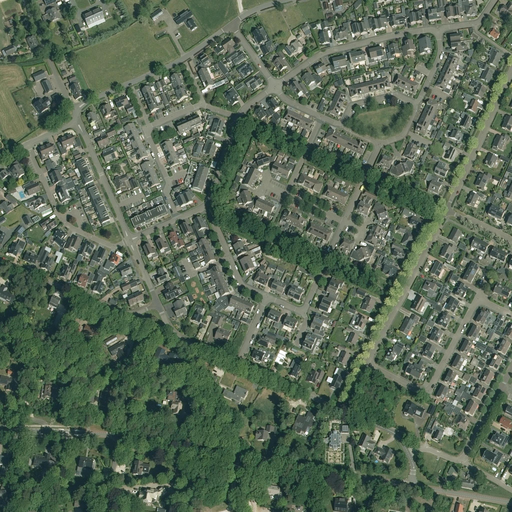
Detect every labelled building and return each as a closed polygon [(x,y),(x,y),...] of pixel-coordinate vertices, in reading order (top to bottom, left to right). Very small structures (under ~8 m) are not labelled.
[(342,7),(343,7),(341,0),(329,0),(330,4),(333,3),(335,12),(343,11),(342,7)] [(461,0),(461,2),(462,10),(466,10),(467,16),(471,15),(471,16),(476,16),(475,10),(474,10),(474,6),(469,7),(468,1),(472,1),(472,0),(461,0)] [(61,5),(64,12),(66,11),(68,15),(71,14),(66,3),(61,5)] [(511,4),(510,3),(507,8),(504,6),(500,13),(509,19),(511,14),(511,4)] [(50,23),(60,19),(55,8),(45,13),(46,15),(41,18),(44,22),(49,20),(50,23)] [(104,19),(99,8),(91,12),(96,23),(104,19)] [(160,10),(149,18),(153,22),(163,15),(160,10)] [(421,14),(415,15),(416,23),(422,23),(421,16),(424,16),(423,10),(420,11),(421,14)] [(192,29),(194,32),(197,29),(194,24),(192,20),(190,22),(188,19),(192,16),(189,11),(175,21),(178,25),(185,21),(186,22),(185,23),(189,29),(190,31),(192,29)] [(416,23),(415,15),(412,15),(411,11),(406,12),(407,19),(410,18),(411,24),(416,23)] [(96,23),(91,12),(82,16),(87,27),(96,23)] [(377,22),(379,31),(385,29),(383,23),(386,22),(385,16),(382,17),(383,20),(377,22)] [(163,19),(164,22),(154,26),(156,29),(169,23),(166,17),(163,19)] [(395,18),(397,27),(397,26),(404,25),(403,17),(396,19),(395,18)] [(492,19),(488,24),(484,30),(488,32),(492,26),(494,28),(496,25),(494,23),(495,21),(492,19)] [(379,31),(377,22),(377,21),(375,21),(374,20),(367,21),(369,28),(372,27),(374,32),(379,31)] [(369,27),(367,21),(364,22),(364,23),(361,24),(361,25),(359,26),(358,25),(361,35),(367,34),(366,28),(369,27)] [(327,33),(326,33),(326,29),(329,29),(327,22),(321,24),(324,34),(320,35),(322,45),(329,43),(327,33)] [(361,35),(358,25),(354,26),(353,22),(350,23),(348,23),(350,31),(353,30),(354,36),(360,34),(361,35)] [(310,32),(306,24),(301,28),(305,35),(310,32)] [(343,29),(340,30),(342,40),(348,38),(347,32),(350,31),(348,24),(343,25),(344,29),(343,29)] [(175,27),(178,35),(183,32),(179,25),(175,27)] [(342,40),(340,30),(336,31),(335,31),(334,27),(329,28),(331,35),(334,35),(336,41),(342,40)] [(264,36),(262,37),(259,31),(253,34),(257,40),(259,45),(267,41),(264,36)] [(451,43),(460,42),(460,38),(462,38),(462,35),(459,35),(459,36),(450,37),(451,43)] [(34,36),(26,40),(30,49),(39,46),(34,36)] [(218,55),(224,50),(226,52),(229,49),(230,51),(228,52),(230,54),(235,51),(232,47),(234,45),(230,39),(214,50),(218,55)] [(426,40),(422,40),(423,46),(419,46),(420,54),(426,54),(425,51),(430,50),(430,46),(431,46),(430,39),(426,40)] [(302,48),(297,41),(291,45),(291,46),(290,48),(289,46),(284,50),(290,57),(294,53),(295,51),(296,53),(302,48)] [(410,52),(413,51),(415,51),(414,46),(412,46),(412,42),(405,43),(406,49),(403,50),(404,57),(411,56),(410,52)] [(461,45),(460,42),(451,43),(451,49),(458,49),(459,51),(466,51),(465,44),(461,45)] [(397,45),(389,47),(388,47),(389,50),(390,50),(391,53),(387,54),(388,60),(395,59),(394,56),(399,55),(397,45)] [(7,56),(15,52),(12,47),(4,50),(7,56)] [(381,48),(375,50),(377,58),(381,58),(382,61),(387,60),(386,54),(383,55),(381,48)] [(498,51),(492,49),(488,56),(490,56),(489,58),(490,59),(491,60),(489,64),(496,67),(501,57),(496,55),(498,51)] [(370,58),(368,58),(369,64),(374,63),(374,59),(377,58),(375,50),(369,51),(370,58)] [(281,52),(278,55),(280,58),(274,63),(280,72),(287,67),(282,60),(285,58),(281,52)] [(245,60),(240,53),(234,57),(232,55),(226,59),(229,64),(232,61),(236,66),(245,60)] [(369,64),(368,58),(367,58),(364,58),(363,53),(357,54),(359,63),(365,62),(367,67),(369,66),(369,65),(369,64)] [(359,63),(357,54),(350,56),(352,61),(349,62),(349,63),(351,70),(351,71),(354,71),(353,65),(359,63)] [(448,61),(457,65),(459,60),(450,55),(448,61)] [(198,73),(207,69),(206,69),(205,67),(210,63),(205,56),(198,61),(201,65),(197,68),(199,73),(198,73)] [(63,57),(60,58),(56,58),(57,61),(58,61),(58,64),(59,63),(59,65),(62,64),(61,61),(65,60),(63,57)] [(351,70),(349,63),(346,64),(344,57),(338,59),(341,68),(347,67),(348,71),(351,70)] [(341,68),(338,59),(332,60),(334,67),(329,68),(330,71),(332,74),(338,72),(337,69),(341,68)] [(457,65),(448,61),(445,66),(455,70),(457,65)] [(479,62),(478,64),(479,69),(485,71),(481,80),(489,83),(493,73),(488,70),(489,67),(479,62)] [(242,66),(237,70),(240,74),(243,79),(245,77),(248,75),(253,71),(248,65),(244,68),(242,66)] [(326,71),(323,65),(315,69),(318,76),(326,71)] [(455,70),(445,66),(443,71),(452,75),(455,70)] [(207,69),(198,73),(200,79),(209,75),(207,69)] [(443,71),(440,76),(450,80),(452,75),(443,71)] [(43,72),(32,76),(35,82),(46,78),(43,72)] [(313,80),(309,74),(302,78),(307,85),(310,86),(315,82),(317,85),(320,83),(316,77),(313,80)] [(172,84),(181,81),(178,75),(170,79),(172,84)] [(211,80),(209,75),(200,79),(203,84),(211,80)] [(399,87),(403,78),(398,75),(393,85),(399,87)] [(82,97),(79,89),(77,84),(79,84),(77,79),(76,80),(74,76),(68,79),(70,84),(73,82),(74,86),(69,88),(71,92),(72,92),(76,100),(82,97)] [(450,80),(440,76),(438,81),(447,85),(450,80)] [(250,79),(245,83),(248,88),(250,86),(254,90),(262,84),(260,82),(258,78),(252,82),(250,79)] [(388,78),(382,80),(385,90),(390,88),(388,78)] [(403,78),(399,87),(404,90),(408,80),(403,78)] [(40,83),(46,94),(53,91),(48,79),(40,83)] [(214,86),(211,80),(203,84),(205,90),(214,86)] [(413,83),(408,80),(404,90),(409,92),(413,83)] [(183,86),(181,81),(172,84),(174,90),(183,86)] [(379,91),(377,81),(371,82),(374,92),(379,91)] [(447,85),(438,81),(436,87),(444,91),(443,92),(449,95),(451,91),(446,89),(447,85)] [(473,89),(474,87),(477,89),(475,95),(473,94),(481,98),(486,89),(480,87),(482,84),(476,81),(475,83),(472,82),(469,87),(473,89)] [(300,87),(297,82),(289,88),(293,92),(294,91),(297,96),(302,92),(304,95),(308,92),(303,85),(300,87)] [(371,82),(366,84),(368,94),(374,92),(371,82)] [(419,85),(413,83),(409,92),(414,94),(419,85)] [(368,94),(366,84),(360,85),(363,95),(368,94)] [(363,95),(360,85),(355,86),(357,96),(363,95)] [(183,86),(174,90),(177,95),(185,92),(183,86)] [(357,96),(355,86),(349,88),(351,98),(357,96)] [(144,96),(153,93),(150,87),(141,91),(144,96)] [(234,96),(237,94),(233,88),(227,93),(229,96),(226,98),(232,106),(238,102),(234,96)] [(185,92),(177,95),(179,101),(188,97),(185,92)] [(335,97),(344,101),(347,96),(338,92),(335,97)] [(153,93),(144,96),(146,102),(155,98),(153,93)] [(118,109),(128,104),(125,97),(115,101),(118,109)] [(335,97),(333,102),(342,106),(344,101),(335,97)] [(155,98),(146,102),(149,108),(157,104),(155,98)] [(46,107),(51,104),(47,99),(44,101),(42,101),(41,100),(33,105),(40,114),(48,109),(46,107)] [(275,114),(274,112),(280,108),(273,99),(267,103),(271,109),(268,111),(272,116),(275,114)] [(427,104),(427,105),(436,110),(439,105),(429,100),(427,105),(427,104)] [(468,110),(475,113),(475,112),(476,112),(477,110),(476,110),(479,104),(472,101),(468,110)] [(342,106),(333,102),(330,107),(340,111),(342,106)] [(160,109),(157,104),(149,108),(151,113),(160,109)] [(117,116),(115,111),(111,112),(108,105),(101,109),(105,118),(111,115),(112,118),(117,116)] [(427,106),(425,111),(434,115),(436,110),(427,105),(427,106)] [(132,106),(126,109),(128,114),(135,111),(132,106)] [(340,111),(330,107),(328,113),(337,117),(340,111)] [(261,120),(266,117),(268,119),(271,117),(267,111),(265,113),(261,108),(255,112),(261,120)] [(289,122),(293,113),(288,110),(283,120),(289,122)] [(425,111),(422,116),(432,120),(434,115),(425,111)] [(298,115),(293,113),(289,122),(294,125),(298,115)] [(467,130),(471,120),(468,119),(469,116),(463,113),(461,118),(464,119),(460,127),(467,130)] [(88,121),(90,125),(95,123),(95,124),(99,122),(96,115),(94,116),(93,114),(88,116),(89,118),(88,119),(89,121),(88,121)] [(298,115),(294,125),(299,127),(303,118),(298,115)] [(193,119),(196,127),(202,125),(198,116),(193,119)] [(422,116),(420,121),(429,125),(432,120),(422,116)] [(511,116),(511,119),(507,117),(505,120),(506,120),(502,129),(510,132),(511,126),(511,116)] [(211,127),(222,131),(224,124),(218,122),(219,119),(212,117),(209,126),(211,127)] [(303,118),(299,127),(304,129),(308,120),(303,118)] [(196,127),(193,119),(187,121),(191,130),(196,127)] [(314,123),(308,120),(304,129),(309,132),(314,123)] [(187,121),(182,123),(185,132),(191,130),(187,121)] [(429,125),(420,121),(417,126),(427,130),(429,125)] [(185,132),(182,123),(176,126),(180,135),(185,132)] [(127,134),(136,130),(133,124),(124,128),(127,134)] [(427,130),(417,126),(417,127),(415,132),(424,136),(427,130)] [(458,142),(459,143),(463,136),(455,132),(457,129),(450,126),(447,131),(452,133),(450,138),(448,137),(458,142),(457,144),(458,144),(458,142)] [(211,127),(210,131),(209,130),(207,136),(212,138),(213,135),(220,137),(222,131),(211,127)] [(114,129),(106,133),(108,139),(116,135),(114,129)] [(138,135),(136,130),(127,134),(129,139),(138,135)] [(330,142),(335,132),(334,132),(329,130),(325,139),(330,142)] [(335,132),(330,142),(336,144),(340,135),(335,132)] [(65,138),(69,147),(73,145),(75,149),(78,148),(75,142),(74,142),(71,135),(65,138)] [(138,135),(129,139),(131,145),(141,141),(138,135)] [(340,135),(336,144),(341,146),(345,137),(340,135)] [(496,152),(497,149),(500,151),(505,140),(507,141),(508,138),(503,135),(501,138),(498,137),(493,147),(492,150),(496,152)] [(97,141),(100,148),(109,144),(106,137),(103,138),(97,141)] [(350,139),(345,137),(341,146),(346,149),(350,139)] [(69,147),(65,138),(59,141),(62,147),(59,149),(62,156),(66,154),(66,152),(66,150),(67,150),(66,148),(69,147)] [(355,142),(350,139),(346,149),(351,151),(355,142)] [(141,141),(131,145),(134,150),(143,146),(141,141)] [(199,155),(202,147),(201,147),(202,146),(203,147),(204,143),(198,141),(196,146),(196,145),(193,153),(199,155)] [(163,151),(172,147),(170,142),(161,146),(163,151)] [(360,144),(355,142),(351,151),(356,153),(361,144),(360,144)] [(406,152),(417,157),(418,155),(416,154),(416,153),(418,150),(414,149),(415,146),(409,143),(406,152)] [(452,162),(457,152),(450,149),(452,146),(446,143),(444,147),(447,148),(446,150),(449,152),(445,159),(452,162)] [(206,144),(204,149),(215,152),(216,148),(209,145),(206,144)] [(361,144),(356,153),(362,156),(366,147),(362,145),(362,144),(361,144)] [(50,145),(44,147),(48,156),(52,154),(53,158),(59,155),(56,149),(53,150),(50,145)] [(103,155),(106,163),(116,159),(113,153),(117,152),(114,146),(107,150),(108,153),(103,155)] [(143,146),(134,150),(135,153),(130,155),(131,157),(134,156),(136,155),(145,151),(143,146)] [(48,156),(44,147),(38,150),(42,158),(41,159),(42,161),(45,160),(44,158),(48,156)] [(172,147),(163,151),(166,157),(175,153),(172,147)] [(215,152),(204,149),(203,151),(206,152),(205,155),(213,157),(215,152)] [(148,157),(145,151),(136,155),(139,161),(148,157)] [(417,157),(406,152),(403,157),(413,161),(414,158),(416,159),(417,157)] [(175,153),(166,157),(168,162),(177,158),(175,153)] [(262,153),(260,154),(264,166),(270,164),(269,162),(270,162),(273,164),(276,157),(273,156),(272,158),(270,157),(268,158),(267,156),(265,156),(262,153)] [(264,166),(260,154),(257,155),(258,159),(256,160),(257,162),(254,163),(253,165),(249,163),(247,166),(256,170),(257,167),(258,166),(259,168),(264,166)] [(383,167),(388,158),(382,155),(378,165),(382,166),(381,168),(382,169),(383,167)] [(492,169),(497,159),(489,155),(484,166),(492,169)] [(177,158),(168,162),(170,168),(180,164),(177,158)] [(393,160),(388,158),(383,167),(389,170),(393,160)] [(77,169),(86,166),(83,160),(77,162),(76,160),(72,162),(73,165),(75,164),(77,169)] [(401,165),(400,165),(404,175),(405,175),(410,173),(409,173),(411,172),(414,164),(407,161),(406,164),(401,165)] [(6,173),(5,171),(1,173),(0,174),(0,177),(2,180),(11,174),(15,179),(17,177),(18,179),(24,174),(21,169),(22,168),(17,162),(8,168),(9,170),(6,173)] [(143,172),(153,168),(150,162),(141,166),(143,172)] [(277,174),(280,166),(278,165),(279,164),(276,162),(271,172),(277,174)] [(439,162),(434,174),(445,178),(448,171),(444,169),(446,165),(439,162)] [(282,167),(280,166),(277,174),(282,177),(287,165),(285,164),(282,167)] [(287,165),(282,177),(287,179),(291,170),(288,168),(287,169),(286,169),(287,165)] [(404,175),(400,165),(400,166),(395,167),(393,166),(389,173),(397,177),(398,177),(399,177),(403,176),(404,175)] [(86,166),(77,169),(79,172),(76,174),(77,176),(88,171),(86,166)] [(200,166),(198,172),(210,176),(210,174),(208,174),(209,170),(205,169),(205,167),(200,166)] [(52,180),(60,177),(59,174),(62,173),(61,170),(62,170),(61,167),(54,170),(56,173),(49,175),(52,180)] [(153,168),(143,172),(146,177),(155,173),(153,168)] [(248,174),(257,179),(260,173),(250,169),(249,172),(250,173),(249,175),(248,174)] [(90,177),(88,171),(77,176),(78,178),(80,177),(82,180),(90,177)] [(198,172),(196,178),(206,181),(207,178),(209,179),(210,176),(198,172)] [(157,179),(155,173),(146,177),(148,183),(157,179)] [(257,179),(248,174),(246,177),(247,178),(246,180),(255,184),(257,179)] [(475,186),(483,190),(488,179),(490,180),(492,176),(486,174),(484,177),(480,175),(479,178),(475,186)] [(303,186),(307,177),(302,175),(297,184),(303,186)] [(429,189),(433,191),(433,192),(437,194),(442,185),(436,183),(437,181),(438,182),(439,179),(432,175),(428,183),(431,184),(429,189)] [(60,177),(52,180),(54,186),(60,183),(62,187),(67,184),(65,178),(62,179),(60,177)] [(90,177),(82,180),(84,186),(93,182),(90,177)] [(114,181),(118,189),(125,186),(123,182),(126,181),(125,177),(122,178),(121,178),(114,181)] [(312,179),(307,177),(303,186),(308,189),(312,179)] [(196,178),(194,184),(206,188),(206,186),(204,185),(206,181),(196,178)] [(134,190),(133,190),(139,188),(135,179),(130,182),(134,190)] [(160,184),(157,179),(148,183),(150,188),(160,184)] [(312,179),(308,189),(313,191),(317,182),(312,179)] [(255,184),(246,180),(246,182),(244,182),(243,185),(252,189),(255,184)] [(34,185),(32,182),(22,187),(24,190),(26,189),(29,196),(40,192),(37,184),(34,185)] [(323,184),(317,182),(313,191),(318,194),(323,184)] [(67,184),(62,187),(63,190),(57,192),(59,198),(67,194),(66,191),(71,189),(69,183),(67,184)] [(206,188),(194,184),(192,190),(202,193),(203,189),(205,190),(206,188)] [(238,202),(250,198),(248,192),(246,193),(246,191),(247,189),(241,186),(239,188),(240,189),(238,192),(240,197),(237,200),(238,202)] [(329,198),(333,189),(328,186),(323,196),(329,198)] [(89,197),(98,193),(95,188),(87,191),(89,197)] [(338,191),(333,189),(329,198),(334,201),(338,191)] [(183,196),(187,205),(193,202),(191,199),(194,195),(188,190),(187,190),(185,192),(186,195),(183,196)] [(338,191),(334,201),(339,203),(343,194),(338,191)] [(511,194),(509,193),(505,191),(503,195),(504,196),(503,198),(511,201),(511,194)] [(100,199),(98,193),(89,197),(92,202),(100,199)] [(466,205),(473,208),(478,197),(482,199),(483,196),(477,193),(475,196),(471,194),(466,205)] [(69,197),(67,194),(59,198),(62,203),(68,201),(69,204),(76,201),(75,198),(73,198),(72,196),(69,197)] [(343,194),(339,203),(344,206),(349,196),(343,194)] [(8,195),(5,199),(14,206),(17,202),(8,195)] [(187,205),(183,196),(180,198),(178,195),(175,196),(181,208),(187,205)] [(250,198),(238,202),(239,205),(243,204),(243,206),(246,205),(247,208),(249,209),(248,211),(251,213),(254,206),(251,205),(250,204),(252,203),(250,198)] [(32,200),(29,201),(32,206),(34,205),(36,209),(46,205),(43,199),(33,203),(32,200)] [(100,199),(92,202),(94,208),(102,204),(100,199)] [(260,210),(264,202),(259,199),(254,209),(257,210),(258,209),(260,210)] [(362,213),(367,201),(365,200),(364,203),(361,202),(356,211),(358,212),(358,213),(361,214),(361,213),(362,213)] [(367,201),(362,213),(367,216),(371,207),(368,205),(369,201),(367,201)] [(5,215),(13,210),(12,208),(13,207),(10,203),(8,205),(6,202),(1,205),(3,209),(3,210),(4,211),(6,214),(5,215)] [(264,202),(260,210),(262,211),(262,215),(264,216),(269,204),(264,202)] [(377,217),(387,213),(387,212),(385,207),(376,203),(373,211),(375,212),(377,216),(377,217)] [(102,204),(94,208),(96,213),(105,210),(102,204)] [(275,206),(269,204),(264,216),(266,212),(267,213),(267,218),(269,219),(271,215),(272,212),(275,206)] [(164,206),(159,209),(162,217),(168,215),(164,206)] [(494,218),(499,209),(492,206),(488,215),(494,218)] [(162,217),(159,209),(153,211),(157,219),(162,217)] [(499,209),(494,218),(500,221),(505,212),(499,209)] [(107,215),(105,210),(96,213),(99,219),(107,215)] [(157,219),(153,211),(148,214),(151,222),(157,219)] [(286,223),(290,214),(289,213),(285,211),(281,221),(286,223)] [(151,222),(148,214),(144,215),(143,212),(141,213),(142,216),(146,224),(151,222)] [(140,227),(146,224),(142,216),(139,217),(138,213),(135,215),(137,218),(140,227)] [(387,213),(377,217),(377,218),(378,218),(379,222),(378,225),(385,228),(389,220),(389,219),(387,214),(388,214),(387,213)] [(419,230),(423,222),(417,219),(418,216),(412,213),(409,218),(412,219),(410,225),(415,227),(414,228),(419,230)] [(290,214),(286,223),(291,225),(295,216),(290,214),(291,214),(290,214)] [(107,215),(99,219),(101,225),(109,221),(107,215)] [(32,223),(28,216),(23,219),(27,226),(32,223)] [(300,218),(295,216),(291,225),(296,228),(301,218),(300,218)] [(137,218),(131,221),(135,229),(140,227),(137,218)] [(194,221),(197,227),(193,229),(196,236),(200,235),(198,231),(205,228),(201,218),(194,221)] [(302,219),(301,218),(296,228),(302,230),(306,221),(302,219)] [(57,226),(52,220),(47,223),(45,220),(39,224),(43,229),(45,228),(47,228),(49,231),(57,226)] [(312,235),(316,226),(311,223),(306,232),(312,235)] [(191,227),(192,228),(189,229),(187,224),(181,227),(185,236),(189,234),(190,237),(195,235),(191,227)] [(23,225),(17,231),(21,234),(27,228),(23,225)] [(321,228),(316,226),(312,235),(317,237),(321,228)] [(380,236),(382,237),(383,235),(381,234),(382,231),(373,226),(371,232),(380,236)] [(321,228),(317,237),(322,240),(327,230),(321,228)] [(455,244),(461,233),(454,229),(449,240),(455,244)] [(327,230),(322,240),(328,242),(332,233),(327,230)] [(63,240),(66,236),(61,231),(60,232),(59,231),(56,234),(55,234),(53,237),(59,242),(62,239),(63,240)] [(380,236),(371,232),(368,237),(379,242),(380,240),(378,239),(380,236)] [(402,244),(410,247),(415,237),(407,233),(405,237),(406,237),(405,241),(404,240),(402,244)] [(168,237),(173,247),(174,249),(175,248),(176,246),(176,245),(177,245),(179,248),(184,246),(182,241),(179,242),(175,234),(168,237)] [(379,242),(368,237),(366,242),(375,246),(377,243),(378,243),(377,244),(380,245),(381,243),(379,242)] [(67,244),(65,249),(71,252),(72,249),(76,251),(77,248),(79,246),(81,241),(74,238),(70,246),(67,244)] [(343,253),(349,241),(344,238),(339,248),(343,249),(341,252),(343,253)] [(162,240),(156,243),(160,252),(164,250),(166,253),(171,251),(167,244),(165,245),(162,240)] [(198,250),(208,245),(206,240),(196,244),(198,249),(198,250)] [(244,248),(243,246),(246,244),(245,242),(242,240),(241,240),(242,243),(233,247),(236,252),(244,248)] [(478,251),(482,243),(475,240),(471,248),(477,251),(478,251)] [(23,251),(26,244),(19,241),(17,246),(13,245),(12,248),(11,248),(10,250),(10,251),(9,254),(16,257),(19,249),(23,251)] [(349,241),(343,253),(345,254),(346,251),(350,252),(354,243),(349,241)] [(478,251),(477,251),(476,253),(479,255),(480,252),(484,254),(488,246),(482,243),(478,251)] [(84,250),(81,249),(78,255),(83,257),(84,255),(85,256),(86,254),(90,256),(94,247),(87,244),(84,250)] [(397,259),(402,262),(406,253),(400,251),(402,248),(394,244),(392,249),(395,250),(393,256),(398,258),(397,259)] [(198,250),(198,249),(196,250),(199,256),(210,250),(208,245),(198,250)] [(453,255),(451,254),(453,250),(455,251),(456,248),(450,245),(449,248),(445,246),(443,251),(444,252),(441,257),(447,260),(446,262),(449,263),(450,263),(452,259),(451,258),(453,255)] [(143,248),(147,258),(151,256),(153,259),(158,257),(155,249),(152,251),(150,246),(143,248)] [(361,250),(365,260),(366,264),(368,263),(370,258),(371,258),(375,249),(368,246),(366,248),(362,250),(361,250)] [(46,247),(44,252),(40,260),(44,261),(41,269),(49,272),(53,262),(47,259),(51,250),(46,247)] [(244,248),(236,252),(238,257),(244,254),(246,257),(253,254),(252,251),(249,252),(247,247),(244,248)] [(497,260),(501,252),(494,249),(490,257),(497,260)] [(94,254),(91,261),(89,266),(91,267),(93,264),(92,263),(93,262),(99,264),(100,260),(103,262),(107,253),(100,250),(98,256),(94,254)] [(210,250),(199,256),(200,258),(204,257),(204,259),(213,256),(210,250)] [(365,260),(361,250),(360,250),(361,250),(356,252),(353,251),(350,258),(359,262),(364,260),(365,260)] [(27,252),(26,254),(23,261),(28,263),(28,262),(35,265),(38,257),(27,252)] [(508,256),(501,252),(497,260),(504,263),(508,256)] [(105,265),(103,269),(108,271),(110,268),(113,269),(115,265),(117,266),(120,258),(112,255),(108,266),(105,265)] [(213,256),(204,259),(205,261),(204,262),(205,265),(215,261),(213,256)] [(394,263),(381,257),(379,260),(382,261),(381,264),(386,266),(383,272),(387,274),(386,275),(391,277),(391,276),(394,277),(397,270),(392,267),(394,263)] [(242,267),(252,263),(250,258),(240,262),(242,267)] [(123,263),(116,269),(119,274),(120,274),(121,274),(122,277),(128,274),(129,276),(132,274),(133,277),(128,266),(126,267),(123,263)] [(252,263),(242,267),(245,273),(254,269),(252,263)] [(436,263),(430,274),(438,278),(444,267),(436,263)] [(443,266),(454,272),(456,269),(445,263),(443,266)] [(468,270),(476,274),(479,269),(471,264),(468,270)] [(72,275),(76,268),(71,265),(69,269),(64,267),(60,277),(64,279),(67,280),(69,274),(72,275)] [(172,270),(177,279),(182,276),(178,267),(172,270)] [(212,277),(220,273),(218,267),(206,273),(207,275),(211,275),(212,277)] [(156,278),(159,285),(169,280),(166,273),(165,274),(163,270),(157,272),(159,275),(160,276),(156,278)] [(468,270),(465,275),(473,279),(476,274),(468,270)] [(260,285),(264,276),(261,275),(262,271),(260,271),(254,282),(260,285)] [(84,288),(87,281),(91,283),(94,276),(90,274),(88,278),(82,275),(82,274),(78,273),(74,282),(78,283),(77,285),(84,288)] [(220,273),(212,277),(213,278),(210,281),(211,283),(223,278),(222,277),(223,276),(222,274),(221,274),(220,273)] [(267,278),(264,276),(260,285),(266,287),(271,276),(269,275),(267,278)] [(277,292),(280,284),(277,282),(279,277),(274,275),(271,283),(274,284),(271,290),(277,292)] [(473,279),(465,275),(463,281),(470,285),(473,279)] [(96,284),(92,291),(98,294),(99,293),(100,294),(104,285),(100,284),(99,282),(101,278),(95,276),(93,282),(96,284)] [(223,278),(211,283),(212,286),(216,285),(217,287),(225,283),(223,278)] [(135,280),(128,283),(130,289),(137,286),(135,280)] [(332,281),(329,287),(338,291),(339,288),(341,289),(342,286),(344,283),(338,280),(337,283),(332,281)] [(280,284),(277,292),(282,295),(285,289),(287,290),(290,284),(285,282),(283,285),(280,284)] [(443,292),(445,290),(446,288),(443,286),(443,287),(433,282),(432,284),(427,282),(422,290),(428,293),(430,290),(435,292),(437,288),(441,290),(441,291),(443,292)] [(130,289),(128,283),(121,286),(123,292),(130,289)] [(225,283),(217,287),(217,289),(216,290),(218,293),(227,288),(225,283)] [(166,300),(167,299),(167,300),(175,297),(175,298),(178,297),(178,296),(179,295),(176,288),(174,289),(172,284),(166,287),(168,292),(164,293),(166,297),(165,297),(166,300)] [(290,284),(287,290),(290,291),(287,297),(293,299),(297,290),(293,289),(295,286),(290,284)] [(460,285),(458,290),(465,294),(468,289),(460,285)] [(500,296),(504,288),(497,285),(493,293),(500,296)] [(15,298),(10,295),(11,294),(6,292),(7,288),(3,286),(1,289),(0,289),(0,299),(5,302),(6,301),(12,304),(15,298)] [(338,291),(329,287),(326,293),(331,295),(330,298),(336,300),(337,297),(339,295),(336,294),(338,291)] [(227,288),(218,293),(219,292),(220,294),(219,295),(220,298),(216,301),(221,306),(227,300),(224,296),(230,294),(227,288)] [(504,288),(500,296),(507,300),(511,292),(504,288)] [(297,290),(293,299),(299,302),(303,293),(297,290)] [(465,294),(458,290),(455,296),(462,300),(465,294)] [(140,292),(133,296),(136,303),(143,300),(140,292)] [(61,300),(53,296),(48,306),(56,309),(57,306),(61,300)] [(133,296),(126,299),(130,306),(136,303),(133,296)] [(230,303),(227,300),(221,306),(225,311),(229,307),(231,308),(232,307),(234,308),(238,300),(233,297),(230,303)] [(420,313),(425,301),(423,300),(418,297),(412,309),(420,313)] [(336,300),(330,298),(329,300),(324,298),(321,304),(330,308),(331,305),(334,306),(336,300)] [(367,298),(362,310),(370,313),(372,307),(373,307),(375,302),(367,298)] [(243,302),(238,300),(234,308),(236,309),(236,310),(239,311),(239,312),(243,302)] [(437,304),(430,300),(428,303),(433,305),(432,307),(435,309),(435,308),(437,305),(436,305),(437,304)] [(451,300),(449,305),(456,309),(459,304),(451,300)] [(174,310),(177,317),(183,315),(187,314),(183,305),(183,306),(181,301),(174,304),(175,308),(176,308),(177,309),(174,310)] [(239,312),(239,311),(237,315),(240,316),(241,314),(242,313),(243,312),(245,313),(248,304),(243,302),(239,312)] [(254,307),(248,304),(245,313),(247,313),(246,315),(250,316),(254,307)] [(330,308),(321,304),(319,310),(324,312),(323,315),(329,318),(331,315),(327,314),(330,308)] [(196,313),(192,321),(199,324),(201,320),(203,321),(204,317),(202,316),(201,316),(202,312),(203,312),(204,308),(196,305),(194,309),(197,310),(196,314),(196,313)] [(456,309),(449,305),(446,311),(453,315),(456,309)] [(206,315),(213,318),(216,313),(209,310),(206,315)] [(273,322),(277,312),(271,310),(267,319),(266,323),(268,324),(270,320),(273,322)] [(282,315),(277,312),(273,322),(275,323),(273,327),(277,329),(275,332),(277,333),(279,329),(282,323),(279,322),(282,315)] [(481,312),(478,317),(489,323),(489,322),(490,320),(487,318),(488,316),(481,312)] [(443,315),(440,320),(448,324),(451,319),(443,315)] [(355,326),(362,330),(367,320),(359,316),(355,326)] [(407,319),(400,332),(407,336),(414,323),(416,324),(418,319),(413,316),(410,321),(407,319)] [(282,323),(279,329),(281,331),(283,326),(289,329),(293,319),(287,317),(284,324),(282,323)] [(316,317),(313,323),(322,327),(323,324),(327,325),(330,320),(323,317),(322,320),(316,317)] [(489,323),(478,317),(476,322),(483,326),(484,324),(487,326),(489,323)] [(298,322),(293,319),(289,329),(291,330),(290,332),(293,333),(298,322)] [(497,327),(498,326),(501,320),(498,319),(496,323),(493,321),(492,324),(497,327)] [(448,324),(440,320),(437,326),(445,330),(448,324)] [(60,321),(56,328),(60,331),(64,324),(60,321)] [(322,327),(313,323),(311,329),(317,332),(316,334),(323,338),(325,335),(323,334),(324,332),(323,331),(324,328),(322,327)] [(50,337),(52,333),(51,332),(54,327),(49,324),(46,330),(47,330),(45,334),(50,337)] [(78,340),(82,332),(94,337),(97,331),(86,326),(85,328),(79,325),(77,330),(74,338),(78,340)] [(473,327),(470,332),(480,337),(481,334),(479,333),(480,330),(473,327)] [(219,330),(215,338),(220,340),(227,342),(230,335),(219,330)] [(435,330),(432,335),(440,340),(443,334),(435,330)] [(480,337),(470,332),(468,337),(475,341),(476,339),(478,340),(480,337)] [(494,333),(493,335),(490,341),(492,342),(495,338),(499,340),(499,339),(502,341),(503,339),(494,333)] [(358,337),(352,334),(348,343),(355,346),(358,337)] [(305,341),(316,346),(318,340),(321,341),(322,338),(320,337),(314,335),(313,338),(308,335),(305,341)] [(440,340),(432,335),(429,341),(437,345),(440,340)] [(106,347),(117,340),(115,336),(104,342),(106,347)] [(261,337),(258,344),(267,348),(270,341),(267,340),(261,337)] [(316,346),(305,341),(302,347),(307,349),(306,352),(312,355),(316,346)] [(497,345),(508,351),(511,345),(503,341),(501,344),(498,342),(496,345),(497,345)] [(463,347),(472,352),(473,350),(471,348),(473,345),(465,342),(463,347)] [(121,358),(126,356),(123,351),(127,349),(126,346),(123,347),(121,343),(109,350),(112,357),(118,353),(121,358)] [(346,349),(339,346),(333,343),(332,346),(338,348),(338,349),(344,352),(346,349)] [(386,357),(385,360),(391,364),(395,355),(398,357),(404,346),(398,343),(396,346),(395,346),(393,349),(394,350),(393,352),(390,350),(386,357)] [(508,351),(497,345),(496,348),(498,349),(497,352),(505,356),(508,351)] [(428,346),(425,351),(433,355),(436,350),(428,346)] [(472,352),(463,347),(460,352),(467,356),(469,353),(471,354),(472,352)] [(164,352),(158,349),(152,362),(158,365),(160,362),(165,364),(164,368),(172,371),(175,365),(177,362),(176,362),(178,358),(170,354),(168,358),(163,355),(164,352)] [(425,351),(423,350),(421,352),(424,354),(422,357),(430,361),(433,355),(425,351)] [(267,359),(269,355),(274,357),(274,358),(275,358),(276,356),(270,353),(264,351),(262,354),(255,351),(252,358),(261,362),(263,357),(267,359)] [(288,354),(281,351),(276,363),(283,366),(288,354)] [(338,363),(346,366),(350,356),(343,353),(338,363)] [(492,362),(500,366),(503,360),(495,356),(493,359),(489,357),(487,359),(492,362)] [(457,357),(455,362),(462,366),(465,361),(457,357)] [(462,366),(455,362),(452,368),(459,371),(462,366)] [(492,362),(489,367),(497,371),(500,366),(492,362)] [(290,376),(296,379),(299,372),(300,372),(302,369),(294,365),(292,369),(293,369),(290,376)] [(412,377),(416,369),(409,365),(405,373),(412,377)] [(339,369),(336,376),(335,376),(330,387),(331,388),(331,389),(336,391),(336,390),(337,390),(339,387),(340,384),(342,379),(341,379),(344,372),(339,369)] [(416,369),(412,377),(419,380),(423,373),(416,369)] [(308,375),(306,381),(316,385),(318,379),(322,380),(324,374),(319,371),(317,374),(312,372),(310,376),(308,375)] [(481,375),(492,381),(495,376),(487,371),(485,374),(481,372),(479,372),(478,374),(481,375)] [(447,377),(454,381),(457,376),(450,372),(447,377)] [(481,375),(479,379),(482,380),(481,382),(489,387),(492,381),(481,375)] [(1,377),(0,379),(0,384),(7,386),(6,390),(10,391),(11,387),(12,387),(13,381),(9,380),(9,379),(1,377)] [(454,381),(447,377),(445,380),(445,379),(443,382),(444,382),(444,383),(451,386),(453,383),(455,385),(456,382),(454,381)] [(101,393),(99,406),(106,408),(108,394),(108,391),(111,392),(112,386),(105,385),(104,390),(103,389),(102,393),(101,393)] [(50,398),(50,397),(56,398),(57,391),(52,390),(52,387),(45,386),(44,397),(50,398)] [(244,399),(248,390),(237,386),(234,394),(225,390),(222,396),(230,400),(231,399),(239,402),(241,398),(244,399)] [(439,392),(449,397),(449,398),(450,395),(447,394),(449,391),(442,387),(439,392)] [(476,392),(484,396),(487,391),(478,387),(477,390),(473,387),(471,390),(476,392)] [(172,402),(171,409),(174,409),(173,414),(180,415),(182,400),(178,400),(177,401),(175,401),(177,392),(174,392),(174,391),(167,390),(166,397),(167,397),(166,401),(172,402)] [(449,397),(439,392),(436,398),(443,401),(445,398),(447,400),(449,397)] [(484,396),(476,392),(473,398),(481,402),(484,396)] [(462,394),(461,395),(457,402),(460,404),(463,398),(470,402),(471,400),(462,394)] [(467,404),(466,406),(475,412),(479,405),(471,400),(469,405),(467,404)] [(454,410),(455,407),(445,401),(443,404),(448,407),(454,410)] [(408,403),(403,413),(404,413),(404,414),(404,415),(406,416),(407,416),(408,415),(412,417),(413,413),(421,417),(421,418),(425,411),(416,407),(408,403)] [(432,404),(427,414),(432,416),(436,406),(432,404)] [(475,412),(466,406),(464,409),(466,410),(465,413),(473,417),(475,412)] [(448,407),(445,414),(450,417),(453,412),(458,416),(460,413),(454,410),(448,407)] [(301,431),(305,433),(305,431),(308,433),(314,420),(314,415),(308,413),(306,418),(298,415),(292,431),(299,434),(301,431)] [(459,428),(465,431),(468,425),(470,422),(465,418),(459,416),(455,424),(460,426),(459,428)] [(432,418),(423,437),(425,438),(427,434),(431,436),(433,431),(434,429),(436,429),(438,425),(436,425),(437,424),(435,423),(437,420),(432,418)] [(508,428),(511,430),(511,425),(510,424),(511,423),(503,418),(499,424),(504,427),(504,428),(507,430),(508,428)] [(267,441),(268,433),(276,435),(277,428),(267,425),(266,431),(259,430),(259,432),(257,432),(256,440),(257,440),(257,441),(262,441),(267,441)] [(437,432),(433,439),(436,441),(436,442),(438,442),(439,442),(443,435),(444,432),(438,430),(437,432)] [(330,448),(332,448),(333,449),(333,450),(334,450),(335,450),(336,450),(337,449),(337,448),(340,448),(341,433),(337,434),(337,431),(333,431),(333,434),(330,435),(329,438),(327,438),(327,444),(330,444),(330,448)] [(492,438),(491,440),(492,441),(491,442),(500,447),(502,443),(506,445),(508,441),(510,438),(502,433),(501,435),(497,433),(495,435),(494,435),(493,436),(492,438)] [(363,436),(359,446),(366,449),(367,447),(373,450),(375,444),(371,442),(371,443),(369,442),(370,439),(363,436)] [(377,448),(375,453),(382,457),(380,461),(384,463),(385,463),(387,464),(391,456),(392,456),(394,452),(386,449),(384,453),(383,452),(383,451),(377,448)] [(487,450),(482,458),(493,464),(495,460),(499,462),(500,462),(503,455),(496,451),(494,454),(487,450)] [(34,461),(34,464),(41,466),(41,467),(43,468),(42,473),(48,474),(47,482),(54,483),(55,477),(53,477),(54,470),(50,469),(47,469),(49,456),(45,455),(44,458),(35,456),(31,455),(30,460),(34,461)] [(80,459),(79,468),(87,469),(85,475),(92,477),(93,468),(91,468),(93,461),(80,459)] [(133,474),(138,475),(139,470),(141,470),(141,471),(143,471),(147,471),(148,468),(149,468),(149,467),(142,465),(142,464),(135,463),(133,474)] [(449,472),(460,476),(461,471),(451,468),(449,472)] [(170,477),(171,470),(167,469),(166,475),(162,474),(161,479),(165,480),(165,476),(170,477)] [(461,487),(473,489),(474,482),(473,482),(474,474),(472,474),(472,473),(468,471),(467,473),(466,478),(468,478),(468,481),(462,480),(461,487)] [(262,498),(266,499),(266,495),(270,495),(270,496),(270,497),(271,497),(271,498),(272,498),(273,498),(274,497),(274,496),(278,497),(277,500),(282,501),(283,493),(279,493),(280,488),(268,486),(267,492),(263,491),(262,498)] [(140,494),(139,499),(140,499),(140,501),(150,502),(151,499),(154,499),(155,495),(159,496),(160,496),(165,492),(162,488),(157,491),(150,490),(149,491),(146,490),(145,493),(142,492),(141,494),(140,494)] [(170,493),(179,504),(183,500),(182,498),(187,494),(182,488),(177,492),(175,490),(170,493)] [(0,491),(0,505),(7,507),(9,493),(0,491)] [(74,508),(86,509),(87,500),(75,499),(74,508)] [(348,500),(341,500),(341,501),(335,500),(334,511),(336,511),(340,511),(341,510),(347,510),(346,511),(349,511),(350,507),(347,507),(348,500)]
